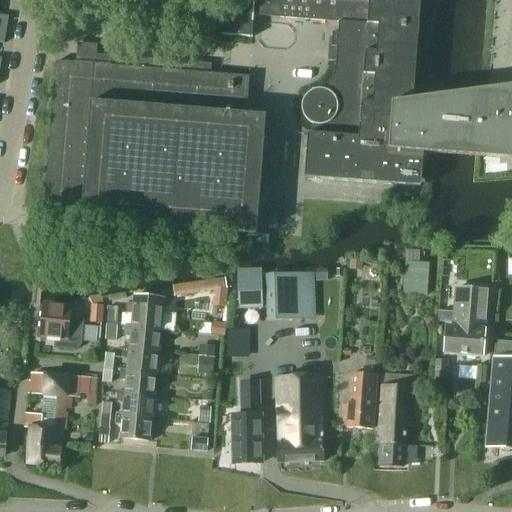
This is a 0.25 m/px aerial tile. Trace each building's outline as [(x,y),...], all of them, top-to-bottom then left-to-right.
[(223,0),(221,36),(222,36),(251,38),(253,16),(339,23),(338,33),(338,34),(333,33),(332,33),(332,39),(329,39),(327,62),(336,63),(335,67),(335,73),(333,78),(330,82),(325,91),(324,92),(321,91),(318,91),(315,92),(312,93),(309,95),(307,97),(305,99),(304,102),(302,104),(302,107),(302,110),(302,113),(303,116),(304,119),(306,121),(308,123),(311,125),(313,126),(310,135),(309,135),(308,135),(306,161),(305,173),(304,180),(306,180),(348,183),(394,187),(421,189),(423,160),(423,155),(424,155),(432,156),(432,155),(475,158),(482,159),(511,161),(511,81),(487,86),(480,88),(428,99),(414,102),(413,102),(420,0),(223,0)] [(0,13),(0,26),(7,28),(9,15),(0,13)] [(46,207),(46,210),(84,213),(83,221),(258,235),(267,118),(247,117),(250,79),(96,67),(96,55),(80,56),(78,65),(70,65),(57,64),(53,123),(56,123),(49,207),(46,207)] [(426,296),(428,266),(405,265),(403,295),(426,296)] [(302,276),(266,278),(267,319),(267,322),(274,321),(303,320),(302,276)] [(226,290),(225,279),(172,286),(174,298),(226,290)] [(262,283),(237,284),(237,310),(263,309),(262,283)] [(438,312),(438,323),(452,324),(453,321),(485,323),(487,293),(455,290),(453,313),(438,312)] [(100,297),(88,299),(91,306),(90,323),(97,323),(101,324),(102,308),(102,306),(100,297)] [(44,305),(41,339),(54,340),(53,349),(74,351),(81,346),(81,345),(83,321),(68,320),(69,307),(44,305)] [(126,326),(125,329),(131,329),(131,327),(135,328),(135,329),(160,332),(163,309),(138,307),(138,306),(127,305),(127,314),(133,314),(131,326),(126,326)] [(108,307),(106,327),(117,328),(118,308),(108,307)] [(447,327),(444,355),(482,358),(485,323),(453,321),(452,324),(452,328),(447,327)] [(88,323),(87,331),(96,332),(97,323),(90,323),(88,323)] [(210,335),(225,337),(226,325),(212,323),(210,335)] [(117,328),(106,327),(105,340),(116,341),(117,328)] [(123,348),(123,351),(129,351),(129,350),(133,351),(133,352),(158,354),(160,332),(135,329),(135,328),(131,327),(131,329),(125,329),(125,336),(130,337),(129,349),(123,348)] [(494,361),(486,449),(511,450),(511,346),(496,345),(495,362),(494,361)] [(121,370),(121,373),(127,373),(127,372),(130,372),(130,374),(156,376),(158,354),(133,352),(133,351),(129,350),(129,351),(123,351),(122,358),(128,358),(127,370),(121,370)] [(105,354),(103,371),(112,372),(114,355),(105,354)] [(197,375),(211,376),(213,376),(214,360),(198,358),(197,375)] [(435,361),(434,374),(447,374),(448,361),(435,361)] [(103,374),(102,383),(111,384),(112,372),(103,371),(103,374)] [(119,393),(118,395),(124,395),(125,394),(128,394),(128,396),(154,398),(156,376),(130,374),(130,372),(127,372),(127,373),(121,373),(120,380),(126,381),(125,393),(119,393)] [(371,411),(374,377),(351,375),(347,429),(373,431),(374,411),(371,411)] [(25,415),(24,429),(30,430),(27,466),(58,468),(63,410),(69,411),(70,397),(78,398),(78,395),(87,395),(87,407),(94,407),(96,380),(79,378),(79,380),(74,379),(67,379),(31,376),(27,396),(43,397),(42,416),(25,415)] [(279,465),(324,463),(320,376),(275,380),(279,465)] [(378,387),(374,446),(380,446),(380,445),(405,447),(406,427),(412,428),(415,378),(392,377),(378,376),(378,387)] [(234,466),(260,465),(259,386),(242,386),(242,418),(234,418),(234,466)] [(201,402),(211,402),(212,393),(202,393),(201,402)] [(0,457),(5,458),(10,395),(0,394),(0,457)] [(117,414),(116,417),(122,417),(122,416),(126,416),(126,418),(152,420),(154,398),(128,396),(128,394),(125,394),(124,395),(118,395),(118,402),(123,403),(122,414),(117,414)] [(102,406),(101,415),(110,416),(111,407),(102,406)] [(198,423),(206,424),(209,424),(210,408),(199,408),(198,423)] [(109,430),(110,416),(101,415),(100,430),(109,430)] [(150,442),(152,420),(126,418),(126,416),(122,416),(122,417),(116,417),(116,425),(121,425),(120,440),(150,442)] [(193,439),(192,453),(207,454),(208,440),(193,439)] [(380,446),(378,467),(403,468),(405,447),(380,445),(380,446)]
